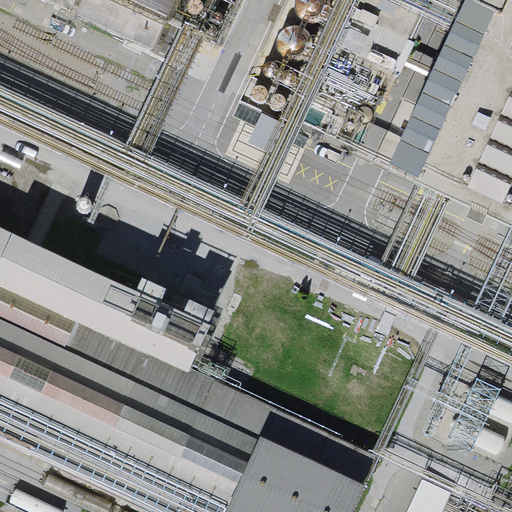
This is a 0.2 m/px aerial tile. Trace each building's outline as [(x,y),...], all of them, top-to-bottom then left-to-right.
[(171,0),(98,0),(159,28),(171,0)] [(362,0),(327,76),(376,98),(421,0),(362,0)] [(511,0),(469,0),(433,79),(386,183),(511,240),(511,0)] [(201,332),(0,240),(0,384),(241,494),(232,511),(350,511),(373,462),(181,375),(201,332)] [(406,511),(440,511),(451,486),(422,474),(406,511)]
